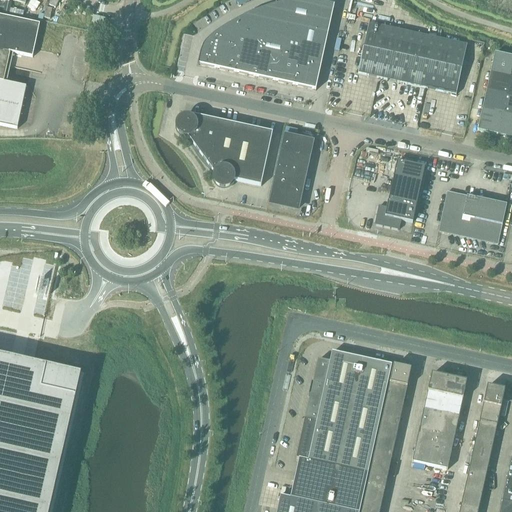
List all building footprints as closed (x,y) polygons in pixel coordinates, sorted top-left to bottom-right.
[(52,0),(50,6),(56,8),(59,0),(52,0)] [(284,40),(304,45),(313,5),(306,4),(306,2),(293,2),(292,8),(284,40)] [(313,5),(304,45),(325,49),(334,7),(313,2),(313,5)] [(263,44),(283,48),(284,40),(292,8),(285,6),(285,4),(271,8),(263,44)] [(43,18),(50,20),(52,9),(46,8),(43,18)] [(262,49),(263,44),(271,8),(261,11),(249,15),(247,25),(243,44),(262,49)] [(0,16),(0,50),(10,53),(17,20),(0,16)] [(90,30),(104,34),(107,20),(93,16),(90,30)] [(17,20),(10,53),(45,60),(52,28),(17,20)] [(221,49),(241,53),(243,44),(247,25),(240,23),(241,20),(226,28),(221,49)] [(358,74),(390,81),(401,32),(369,25),(358,74)] [(52,28),(45,60),(81,68),(88,35),(52,28)] [(217,70),(221,49),(226,28),(214,36),(205,44),(203,47),(200,54),(200,57),(201,61),(203,64),(205,66),(205,67),(217,70)] [(434,39),(401,32),(390,81),(423,89),(434,39)] [(467,46),(434,39),(423,89),(456,96),(467,46)] [(275,83),(295,87),(304,45),(284,40),(283,48),(275,83)] [(236,74),(256,78),(262,49),(243,44),(241,53),(236,74)] [(256,78),(275,83),(283,48),(263,44),(262,49),(256,78)] [(304,45),(295,87),(315,91),(325,49),(304,45)] [(217,70),(236,74),(241,53),(221,49),(217,70)] [(511,57),(494,54),(490,73),(509,78),(511,65),(511,57)] [(490,73),(486,93),(505,97),(509,78),(490,73)] [(0,75),(0,86),(6,88),(8,77),(0,75)] [(8,77),(6,88),(23,91),(25,80),(8,77)] [(56,87),(54,98),(73,102),(76,91),(56,87)] [(6,88),(4,98),(20,101),(23,91),(6,88)] [(486,93),(481,112),(501,117),(505,97),(486,93)] [(511,98),(505,97),(501,117),(511,119),(511,98)] [(4,98),(2,108),(18,112),(20,101),(4,98)] [(54,98),(52,108),(71,112),(73,102),(54,98)] [(2,108),(0,115),(0,116),(17,120),(18,112),(2,108)] [(52,108),(50,118),(69,122),(71,112),(52,108)] [(477,132),(496,136),(501,117),(481,112),(477,132)] [(0,137),(13,137),(15,128),(17,120),(0,116),(0,137)] [(182,137),(187,138),(214,175),(213,180),(215,184),(218,187),(223,189),(227,188),(231,185),(233,181),(261,187),(272,134),(189,116),(188,118),(184,118),(179,121),(177,125),(176,130),(179,134),(182,137)] [(511,119),(501,117),(496,136),(511,139),(511,119)] [(46,134),(46,137),(66,138),(69,122),(50,118),(46,134)] [(285,133),(293,135),(295,129),(286,127),(285,133)] [(284,136),(280,153),(310,159),(313,142),(284,136)] [(280,153),(277,169),(306,176),(310,159),(280,153)] [(378,207),(375,225),(399,231),(401,221),(412,224),(424,168),(397,162),(387,209),(378,207)] [(306,176),(277,169),(269,202),(281,205),(283,209),(287,206),(299,209),(306,176)] [(438,233),(497,246),(502,226),(506,206),(467,197),(447,193),(438,233)] [(280,497),(276,511),(359,511),(391,367),(331,353),(329,363),(318,361),(313,384),(311,384),(308,397),(310,397),(296,460),(298,460),(290,499),(280,497)] [(0,511),(49,511),(81,376),(0,357),(0,511)] [(393,367),(389,384),(407,388),(411,371),(393,367)] [(431,375),(427,393),(445,397),(449,379),(431,375)] [(449,379),(445,397),(462,400),(466,383),(449,379)] [(389,384),(385,402),(403,406),(407,388),(389,384)] [(487,387),(483,405),(500,409),(504,391),(487,387)] [(427,393),(423,410),(441,414),(445,397),(427,393)] [(445,397),(441,414),(459,418),(462,400),(445,397)] [(385,402),(381,419),(399,423),(403,406),(385,402)] [(483,405),(479,423),(497,426),(500,409),(483,405)] [(423,410),(420,428),(437,432),(441,414),(423,410)] [(441,414),(437,432),(455,436),(459,418),(441,414)] [(381,419),(378,437),(395,441),(399,423),(381,419)] [(479,423),(475,440),(493,444),(497,426),(479,423)] [(420,428),(416,444),(434,447),(437,432),(420,428)] [(437,432),(434,447),(451,451),(455,436),(437,432)] [(378,437),(374,453),(392,457),(395,441),(378,437)] [(475,440),(472,457),(489,461),(493,444),(475,440)] [(412,463),(429,467),(434,447),(416,444),(412,463)] [(434,447),(429,467),(447,471),(451,451),(434,447)] [(374,453),(370,472),(387,476),(392,457),(374,453)] [(511,511),(511,455),(499,511),(511,511)] [(472,457),(467,475),(485,479),(489,461),(472,457)] [(370,472),(366,488),(384,492),(387,476),(370,472)] [(467,475),(464,493),(481,497),(485,479),(467,475)] [(366,488),(363,503),(381,507),(384,492),(366,488)] [(464,493),(460,508),(476,511),(477,511),(481,497),(464,493)] [(363,503),(361,511),(379,511),(381,507),(363,503)]
